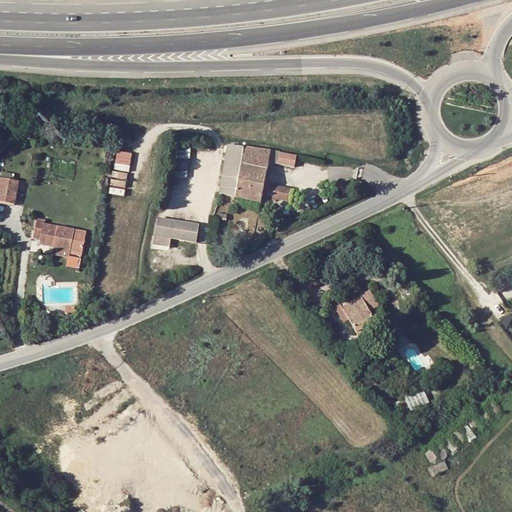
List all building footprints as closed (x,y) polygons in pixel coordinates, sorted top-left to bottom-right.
[(31,128),(21,126),(20,135),(29,137),(31,128)] [(261,203),(262,196),(265,183),(269,162),(272,151),(268,151),(268,153),(231,147),(221,195),(261,203)] [(295,160),(290,159),(291,154),(272,151),(269,162),(294,166),(295,160)] [(180,153),(179,176),(190,176),(191,153),(180,153)] [(15,179),(0,175),(0,198),(12,201),(15,179)] [(291,189),(265,183),(262,196),(289,201),(291,189)] [(67,248),(71,227),(41,220),(41,217),(34,216),(31,235),(37,236),(37,242),(50,244),(67,248)] [(158,217),(155,236),(190,241),(193,222),(158,217)] [(85,229),(71,227),(67,248),(81,251),(85,229)] [(49,252),(65,255),(67,248),(50,244),(49,252)] [(368,292),(360,296),(352,301),(341,307),(348,319),(355,331),(374,320),(369,310),(377,306),(368,292)] [(349,295),(338,302),(341,307),(352,301),(349,295)] [(344,321),(348,319),(341,307),(338,302),(331,305),(344,321)] [(374,320),(355,331),(359,337),(378,327),(374,320)] [(402,395),(396,397),(403,411),(409,408),(402,395)]
